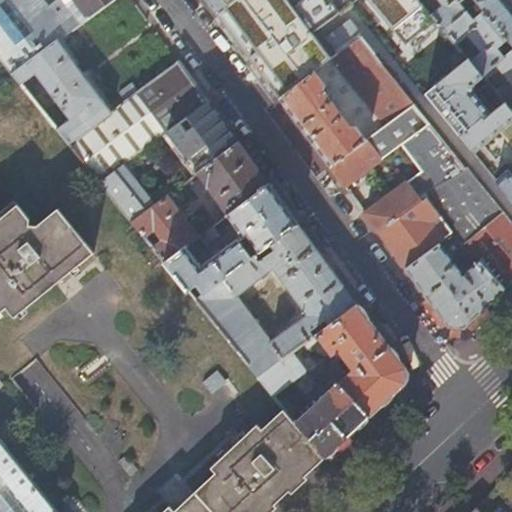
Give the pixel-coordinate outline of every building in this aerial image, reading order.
[(0,0),(0,55),(14,73),(58,41),(82,24),(63,0),(0,0)] [(63,0),(82,24),(83,23),(89,18),(75,0),(63,0)] [(114,0),(75,0),(89,18),(111,2),(114,0)] [(206,0),(218,15),(236,0),(206,0)] [(236,0),(218,15),(280,99),(317,71),(335,57),(360,38),(330,0),(236,0)] [(330,0),(360,38),(374,54),(417,22),(430,13),(419,0),(330,0)] [(433,16),(443,28),(445,31),(467,13),(461,5),(466,0),(472,0),(469,2),(473,7),(482,0),(439,0),(444,6),(433,16)] [(511,16),(498,0),(482,0),(473,7),(477,13),(481,10),(482,13),(473,21),(467,13),(445,31),(457,46),(469,36),(483,52),(471,62),(483,77),(496,66),(506,58),(500,51),(509,42),(511,45),(511,16)] [(430,13),(417,22),(421,28),(427,42),(443,28),(433,16),(430,13)] [(443,28),(427,42),(426,53),(432,59),(419,69),(422,72),(415,78),(427,94),(469,60),(457,46),(445,31),(443,28)] [(331,168),(414,104),(374,54),(360,38),(335,57),(374,107),(365,114),(372,123),(361,131),(357,125),(354,127),(324,88),(327,85),(317,71),(280,99),(331,168)] [(14,73),(20,81),(23,84),(36,73),(56,100),(52,104),(55,109),(59,105),(70,119),(58,128),(70,144),(111,113),(58,41),(14,73)] [(511,53),(506,58),(496,66),(511,84),(511,53)] [(497,181),(511,199),(511,111),(506,104),(505,103),(492,114),(474,92),(475,83),(483,77),(471,62),(469,60),(427,94),(475,154),(502,133),(511,145),(511,174),(509,171),(497,181)] [(179,63),(111,113),(70,144),(76,151),(102,183),(125,166),(168,134),(209,104),(179,63)] [(209,104),(168,134),(198,174),(238,144),(209,104)] [(380,234),(422,203),(418,198),(466,169),(414,104),(331,168),(345,187),(401,145),(420,172),(364,213),(380,234)] [(238,144),(198,174),(228,217),(269,185),(238,144)] [(125,166),(102,183),(133,222),(155,206),(125,166)] [(418,198),(422,203),(426,199),(449,229),(454,236),(460,244),(463,247),(504,215),(468,169),(466,169),(418,198)] [(250,241),(259,253),(260,253),(271,245),(298,225),(269,185),(228,217),(243,237),(246,235),(247,237),(244,238),(248,243),(250,241)] [(155,206),(133,222),(149,242),(153,239),(151,235),(154,232),(162,241),(154,248),(167,264),(187,248),(201,238),(168,196),(155,206)] [(426,199),(422,203),(380,234),(406,270),(438,247),(415,216),(420,212),(438,236),(449,229),(426,199)] [(18,205),(7,214),(60,280),(94,253),(59,210),(37,228),(18,205)] [(60,280),(7,214),(0,219),(0,311),(7,307),(15,317),(60,280)] [(511,225),(504,215),(463,247),(478,263),(479,264),(506,292),(511,285),(511,225)] [(271,245),(275,251),(264,258),(260,253),(259,253),(251,259),(205,294),(196,300),(259,378),(292,354),(315,337),(311,332),(326,321),(330,326),(358,305),(298,225),(271,245)] [(460,244),(454,236),(448,240),(455,248),(460,244)] [(187,248),(167,264),(189,291),(198,285),(201,288),(205,294),(251,259),(239,241),(202,268),(187,248)] [(438,247),(406,270),(449,328),(464,330),(506,292),(479,264),(462,274),(441,245),(438,247)] [(201,288),(192,295),(196,300),(205,294),(201,288)] [(405,385),(406,370),(358,305),(330,326),(315,337),(292,354),(309,376),(325,397),(353,433),(379,409),(405,385)] [(259,378),(274,397),(302,377),(305,380),(309,376),(292,354),(259,378)] [(325,397),(296,424),(324,459),(340,445),(353,433),(325,397)] [(258,426),(211,469),(215,473),(246,511),(267,511),(291,490),(324,459),(296,424),(284,409),(262,430),(258,426)] [(56,511),(0,442),(0,511),(56,511)] [(174,511),(170,507),(164,511),(246,511),(215,473),(174,511)]
